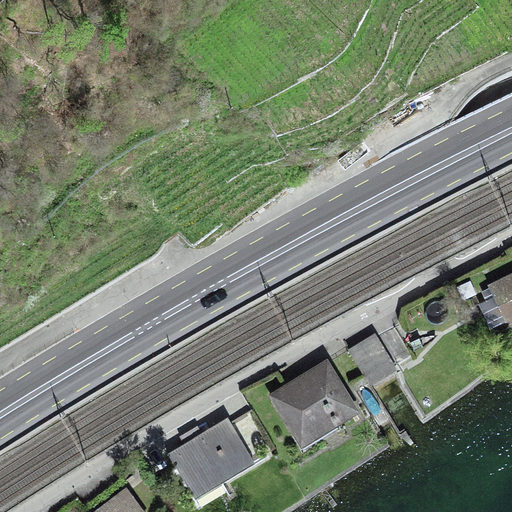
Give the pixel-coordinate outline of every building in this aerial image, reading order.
[(511,276),(491,287),(499,306),(508,302),(511,310),(511,276)] [(348,350),(368,383),(394,367),(374,334),(348,350)] [(272,396),(298,438),(331,418),(334,423),(336,422),(337,423),(355,412),(326,364),(272,396)] [(182,467),(193,486),(215,473),(220,482),(254,462),(228,418),(167,454),(177,470),(182,467)] [(100,511),(143,511),(128,491),(100,511)]
